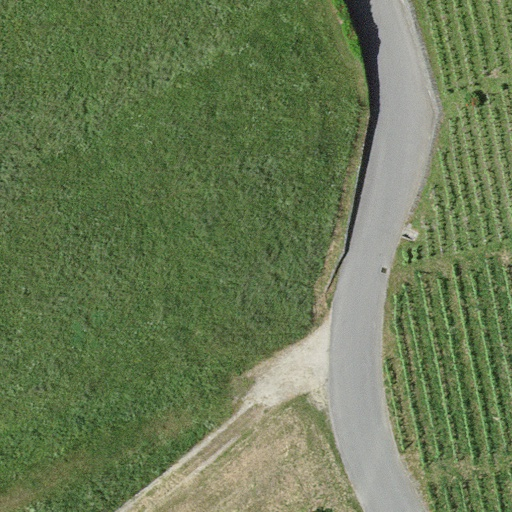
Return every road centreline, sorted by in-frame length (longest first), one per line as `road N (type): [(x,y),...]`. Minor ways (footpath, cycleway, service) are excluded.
road 1 (unclassified): [(374,0),(402,72),(403,123),(368,263),(361,396),(375,463),(398,511)]
road 2 (track): [(116,511),(361,320)]
